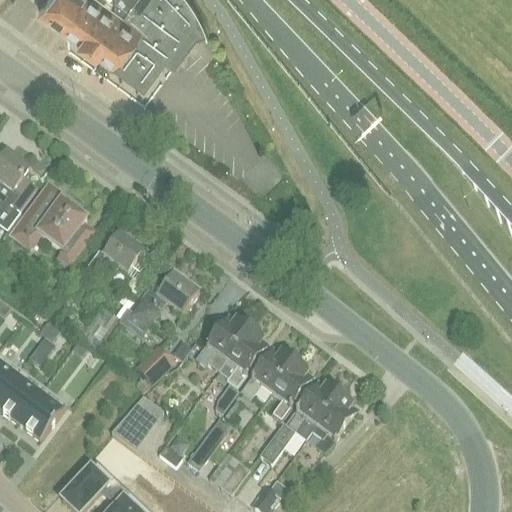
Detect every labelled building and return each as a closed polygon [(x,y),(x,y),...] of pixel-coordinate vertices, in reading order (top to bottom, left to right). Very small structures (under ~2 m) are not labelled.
[(46,0),(38,12),(142,88),(162,60),(172,68),(194,38),(204,34),(202,28),(200,22),(197,16),(194,11),(190,5),(186,0),(46,0)] [(0,209),(3,211),(6,207),(18,216),(36,192),(23,183),(30,175),(6,157),(0,164),(0,209)] [(45,193),(11,239),(24,249),(38,238),(62,255),(66,250),(78,260),(95,237),(83,228),(86,224),(77,216),(80,211),(64,200),(61,205),(45,193)] [(104,284),(118,272),(137,286),(147,273),(137,266),(143,258),(119,240),(105,259),(99,255),(87,271),(104,284)] [(161,305),(183,320),(199,298),(173,279),(157,301),(150,296),(143,306),(155,314),(161,305)] [(128,302),(121,322),(131,325),(138,305),(128,302)] [(10,313),(0,306),(0,316),(5,320),(10,313)] [(155,314),(143,306),(132,321),(147,332),(158,316),(155,314)] [(100,351),(119,322),(107,314),(88,343),(100,351)] [(228,323),(197,365),(206,371),(208,367),(219,375),(248,335),(247,334),(247,331),(241,326),(238,328),(236,326),(235,326),(233,325),(233,326),(228,323)] [(45,342),(52,332),(46,327),(39,337),(45,342)] [(52,347),(59,337),(52,332),(45,342),(52,347)] [(248,335),(219,375),(231,384),(228,387),(236,393),(267,351),(263,348),(263,347),(261,345),(262,345),(259,343),(259,340),(253,335),(250,337),(248,335)] [(82,361),(87,355),(77,347),(72,354),(82,361)] [(151,389),(173,367),(159,352),(136,375),(151,389)] [(271,398),(293,368),(291,367),(292,364),(286,359),(283,361),(281,359),(280,359),(278,358),(278,359),(273,355),(242,398),(250,404),(260,390),(271,398)] [(0,401),(21,374),(0,358),(0,401)] [(293,368),(271,398),(283,407),(273,420),(281,426),(312,384),(308,381),(308,380),(306,378),(304,376),(304,373),(298,368),(295,369),(293,368)] [(21,374),(0,401),(0,413),(17,427),(44,392),(21,374)] [(306,445),(312,437),(316,431),(338,401),(336,400),(337,397),(331,392),(328,394),(325,392),(323,391),(322,392),(318,388),(287,430),(284,428),(260,460),(272,469),(295,436),(306,445)] [(44,392),(17,427),(41,445),(67,409),(44,392)] [(218,405),(216,413),(222,418),(232,406),(222,399),(218,405)] [(333,450),(357,416),(351,411),(349,409),(349,406),(343,401),(340,402),(338,401),(316,431),(312,437),(323,446),(318,453),(324,458),(333,450)] [(143,430),(156,411),(144,402),(128,419),(143,430)] [(134,440),(143,430),(128,419),(112,439),(126,450),(134,440)] [(187,467),(199,476),(217,451),(205,442),(187,467)] [(176,471),(182,463),(165,450),(159,458),(176,471)] [(86,511),(101,497),(108,504),(122,490),(97,466),(62,504),(69,511),(86,511)] [(220,491),(231,500),(250,475),(238,467),(220,491)] [(142,475),(149,481),(157,473),(150,468),(142,475)] [(259,501),(253,510),(255,511),(267,511),(276,500),(279,502),(289,494),(276,485),(269,495),(264,491),(257,500),(259,501)] [(144,511),(145,511),(122,490),(108,504),(116,511),(144,511)]
